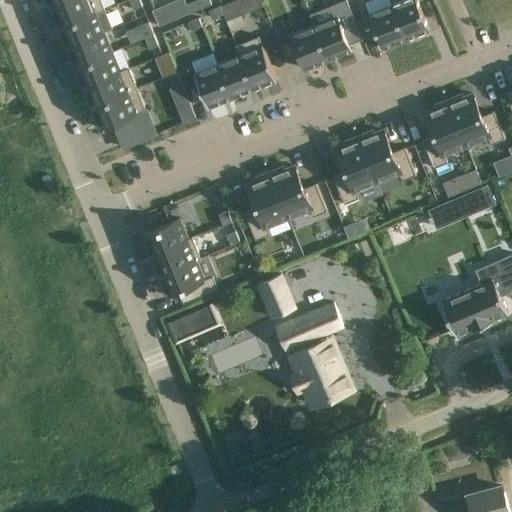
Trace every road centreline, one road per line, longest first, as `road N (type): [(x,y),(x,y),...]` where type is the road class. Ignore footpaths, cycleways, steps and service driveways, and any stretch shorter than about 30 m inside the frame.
road 1 (residential): [(96,216),(511,46)]
road 2 (unclassified): [(216,511),(511,386)]
road 3 (residential): [(212,511),(96,216)]
road 4 (residential): [(96,216),(6,0)]
